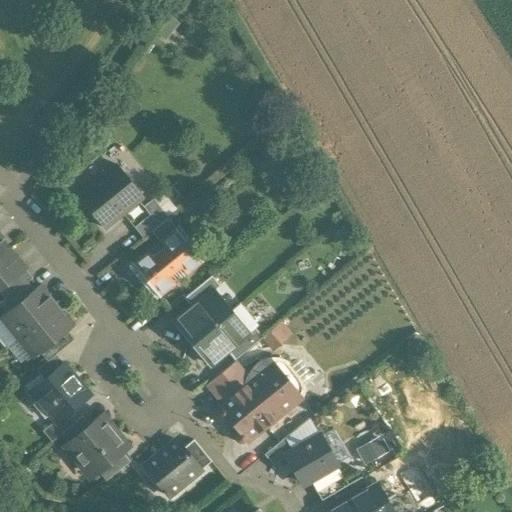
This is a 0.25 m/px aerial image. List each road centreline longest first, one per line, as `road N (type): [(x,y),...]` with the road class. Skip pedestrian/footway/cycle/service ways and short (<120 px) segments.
road 1 (residential): [(119,330),(180,408),(145,434),(84,357)]
road 2 (residential): [(10,194),(119,330)]
road 3 (residential): [(10,194),(102,88)]
